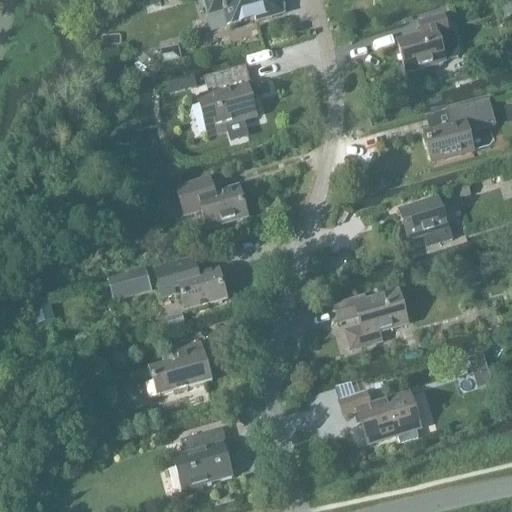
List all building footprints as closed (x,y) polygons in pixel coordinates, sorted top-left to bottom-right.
[(202,0),(211,35),(254,21),(255,26),(285,18),(280,1),(273,3),(272,0),(202,0)] [(444,18),(419,25),(422,36),(397,43),(406,76),(458,61),(460,55),(455,36),(452,34),(449,35),(444,18)] [(177,49),(161,53),(164,65),(180,61),(177,49)] [(208,138),(226,133),(225,128),(256,119),(248,89),(252,88),(246,67),(204,79),(210,99),(198,102),(208,138)] [(192,79),(181,82),(183,92),(195,89),(192,79)] [(453,128),(424,135),(432,166),(474,155),(468,135),(497,127),(490,102),(449,114),(453,128)] [(208,198),(204,183),(176,191),(184,218),(201,213),(207,232),(243,221),(240,210),(244,208),(238,190),(208,198)] [(467,185),(451,190),(455,202),(471,198),(467,185)] [(446,230),(437,202),(399,214),(408,243),(422,238),(426,251),(452,243),(448,229),(446,230)] [(94,222),(89,224),(92,234),(98,233),(104,231),(101,220),(94,222)] [(187,281),(183,266),(155,274),(163,301),(180,296),(186,315),(222,305),(219,293),(223,292),(217,273),(187,281)] [(483,270),(468,274),(472,289),(488,285),(483,270)] [(143,274),(109,285),(114,304),(148,294),(143,274)] [(364,300),(333,308),(338,325),(354,320),(358,331),(344,334),(351,354),(383,345),(380,335),(407,327),(399,296),(366,305),(364,300)] [(46,302),(31,306),(36,323),(53,318),(48,301),(46,302)] [(157,400),(205,386),(199,366),(206,364),(200,344),(172,352),(175,364),(149,371),(157,400)] [(488,375),(476,379),(479,390),(492,387),(488,375)] [(368,447),(397,438),(399,446),(419,440),(405,398),(369,409),(366,398),(340,406),(343,418),(358,413),(368,447)] [(183,498),(201,492),(200,488),(231,479),(222,449),(227,448),(222,431),(180,443),(185,459),(173,462),(183,498)] [(49,484),(40,486),(41,495),(51,494),(49,484)]
